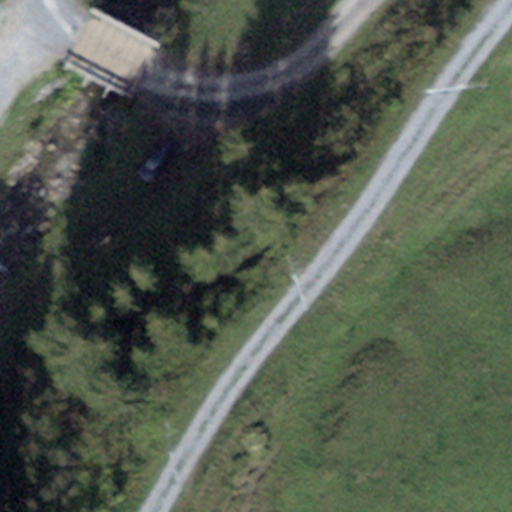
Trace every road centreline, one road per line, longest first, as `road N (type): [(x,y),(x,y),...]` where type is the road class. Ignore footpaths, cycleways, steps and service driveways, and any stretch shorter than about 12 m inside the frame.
road 1 (track): [(153,511),(259,346),(349,237),(511,4)]
road 2 (track): [(362,0),(332,33),(272,75),(203,84),(142,67),(79,30),(53,2)]
